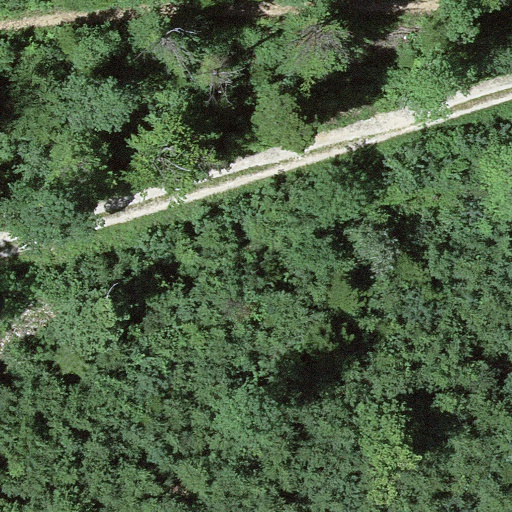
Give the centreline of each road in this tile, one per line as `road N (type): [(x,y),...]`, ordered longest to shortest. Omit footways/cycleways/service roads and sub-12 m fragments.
road 1 (track): [(511,92),(0,245)]
road 2 (track): [(0,27),(421,0)]
